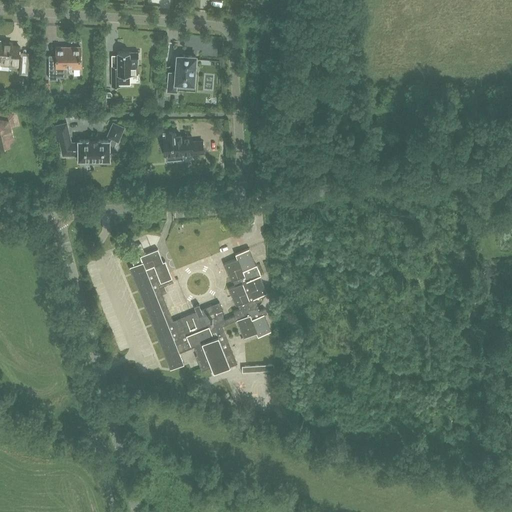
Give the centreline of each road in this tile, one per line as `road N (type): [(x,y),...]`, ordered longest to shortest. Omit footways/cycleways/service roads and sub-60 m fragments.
road 1 (residential): [(0,11),(226,30),(242,195)]
road 2 (tertiary): [(134,511),(55,214)]
road 3 (unclassified): [(511,178),(242,195)]
road 4 (unclassified): [(242,195),(55,214)]
